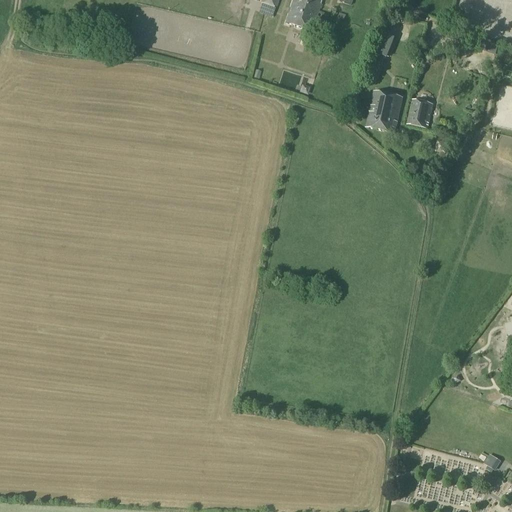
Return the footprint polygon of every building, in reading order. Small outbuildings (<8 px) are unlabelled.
[(261,0),(260,4),(276,9),(278,0),(261,0)] [(293,0),(285,25),(311,34),(321,0),(293,0)] [(339,0),(338,4),(352,8),(354,0),(339,0)] [(375,55),(384,59),(386,60),(394,40),(383,35),(376,54),(375,55)] [(393,136),(402,100),(373,93),(365,129),(393,136)] [(412,102),(406,126),(426,131),(432,107),(412,102)] [(489,456),(483,465),(486,467),(493,472),(499,463),(489,456)]
